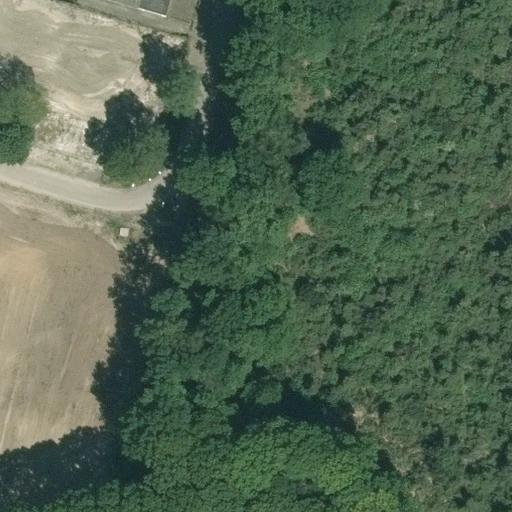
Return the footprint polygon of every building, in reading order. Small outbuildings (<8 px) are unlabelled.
[(0,0),(0,64),(15,0),(0,0)] [(105,0),(165,17),(169,0),(105,0)] [(20,66),(16,87),(26,89),(30,68),(20,66)] [(161,235),(0,198),(0,315),(66,330),(84,318),(77,349),(91,352),(87,369),(93,378),(80,387),(111,394),(127,325),(122,318),(131,312),(140,273),(135,265),(129,269),(123,260),(125,251),(156,258),(161,235)] [(70,342),(25,329),(7,390),(16,392),(11,409),(47,419),(70,342)] [(28,473),(35,441),(0,432),(0,469),(1,467),(28,473)]
